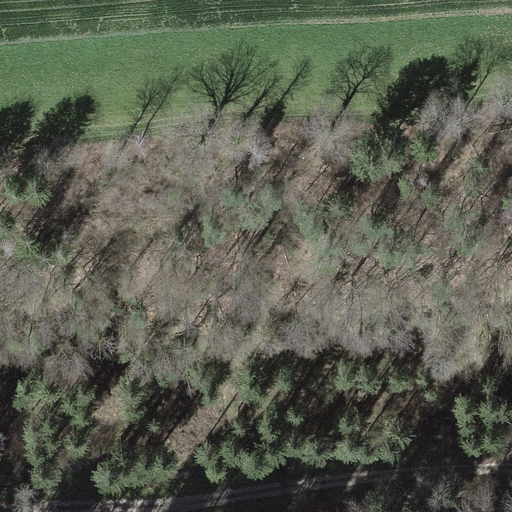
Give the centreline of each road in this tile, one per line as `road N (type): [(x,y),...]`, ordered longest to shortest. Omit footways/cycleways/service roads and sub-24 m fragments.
road 1 (track): [(511,100),(454,116),(168,139),(0,163)]
road 2 (track): [(511,467),(174,506),(0,511)]
